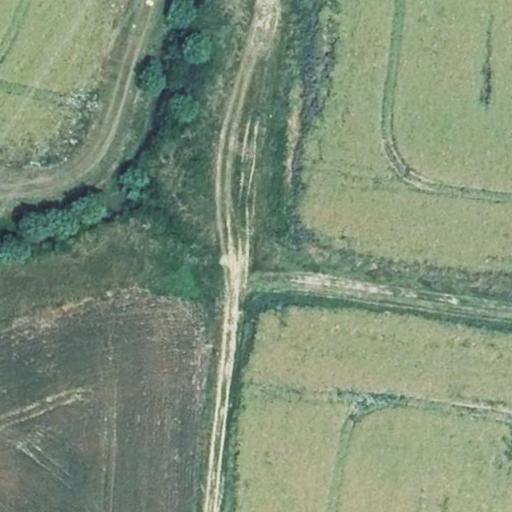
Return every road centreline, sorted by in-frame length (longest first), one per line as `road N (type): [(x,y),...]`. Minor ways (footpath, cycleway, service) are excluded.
road 1 (track): [(193,511),(207,337),(243,270),(274,105),(274,0)]
road 2 (track): [(243,270),(511,306)]
